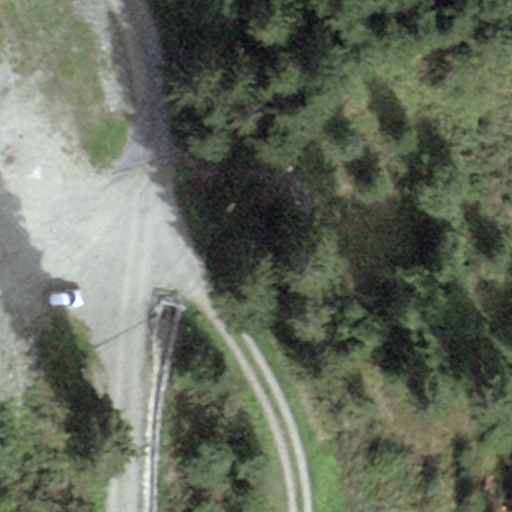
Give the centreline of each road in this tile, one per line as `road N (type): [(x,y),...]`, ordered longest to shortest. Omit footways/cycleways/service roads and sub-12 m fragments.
road 1 (track): [(301,511),(269,377),(156,257)]
road 2 (track): [(156,257),(163,211),(145,99),(102,0)]
road 3 (track): [(133,511),(156,257)]
